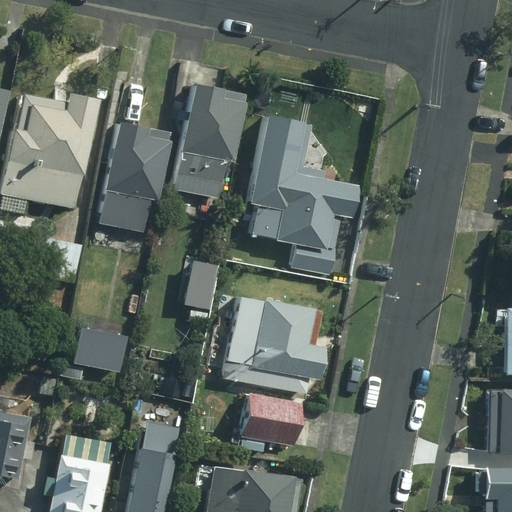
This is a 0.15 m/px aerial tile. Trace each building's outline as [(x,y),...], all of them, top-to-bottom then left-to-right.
[(149,87),(124,81),(116,119),(142,125),(149,87)] [(240,95),(192,84),(174,175),(191,178),(189,187),(196,189),(195,196),(204,199),(205,191),(218,194),(224,161),(233,162),(244,103),(239,102),(240,95)] [(50,99),(20,93),(0,185),(0,194),(1,195),(0,197),(0,209),(23,214),(26,200),(72,209),(79,175),(82,176),(98,100),(68,93),(66,103),(50,99)] [(311,124),(265,115),(245,214),(254,216),(250,234),(274,238),(273,241),(294,245),(290,267),(328,274),(340,217),(350,218),(356,185),(323,179),(324,170),(302,166),(311,124)] [(168,132),(116,122),(111,150),(107,149),(106,158),(109,158),(100,214),(114,216),(112,227),(121,227),(119,236),(128,238),(130,229),(141,231),(147,199),(156,201),(168,132)] [(80,245),(43,238),(35,275),(72,283),(80,245)] [(216,258),(188,253),(178,303),(206,309),(216,258)] [(109,260),(89,256),(84,279),(103,284),(109,260)] [(227,283),(253,286),(255,269),(228,266),(227,283)] [(224,360),(220,377),(305,393),(308,378),(318,380),(324,347),(315,345),(321,311),(237,295),(231,329),(214,333),(210,357),(224,360)] [(511,308),(505,309),(503,374),(511,374),(511,308)] [(57,379),(28,373),(24,393),(53,399),(57,379)] [(511,389),(488,389),(485,453),(511,454),(511,389)] [(292,445),(299,403),(246,393),(243,410),(233,409),(231,420),(241,421),(239,435),(292,445)] [(0,477),(3,478),(17,481),(30,417),(0,411),(0,405),(2,395),(0,394),(0,477)] [(162,511),(178,427),(146,421),(126,511),(162,511)] [(108,442),(62,434),(47,511),(99,511),(108,465),(105,464),(108,442)] [(293,481),(294,477),(199,466),(196,488),(209,489),(206,511),(294,511),(299,482),(293,481)] [(511,511),(511,467),(482,467),(482,472),(477,472),(475,472),(475,493),(483,493),(482,511),(511,511)]
